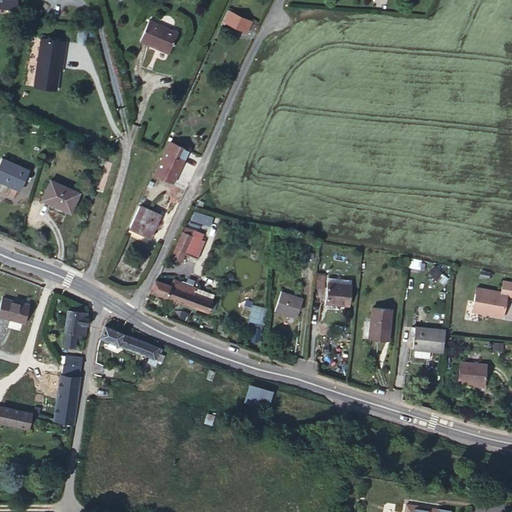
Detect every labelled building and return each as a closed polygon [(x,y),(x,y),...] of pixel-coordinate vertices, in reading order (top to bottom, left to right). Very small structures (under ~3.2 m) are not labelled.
[(0,8),(18,10),(19,0),(0,0),(0,1),(0,2),(0,5),(0,8)] [(179,36),(149,25),(141,47),(171,59),(179,36)] [(65,54),(40,48),(32,96),(57,101),(65,54)] [(187,160),(170,152),(156,183),(173,191),(187,160)] [(27,178),(0,166),(0,188),(19,197),(27,178)] [(79,201),(50,188),(42,209),(70,222),(79,201)] [(160,224),(141,216),(132,236),(151,245),(160,224)] [(193,235),(183,230),(170,261),(180,266),(193,235)] [(309,243),(295,242),(294,259),(307,261),(309,243)] [(428,274),(437,279),(442,271),(433,266),(428,274)] [(318,275),(317,288),(324,289),(325,275),(318,275)] [(348,280),(328,278),(326,298),(347,301),(348,280)] [(492,290),(469,285),(464,307),(494,314),(498,295),(511,297),(511,282),(495,279),(492,290)] [(156,283),(151,294),(207,313),(211,302),(156,283)] [(297,296),(275,294),(273,314),(295,317),(297,296)] [(28,308),(3,301),(0,312),(0,320),(22,327),(28,308)] [(389,305),(371,304),(370,334),(387,335),(389,305)] [(250,305),(249,326),(264,327),(265,306),(250,305)] [(78,339),(85,341),(87,330),(90,330),(92,319),(89,318),(90,314),(70,311),(65,350),(76,351),(78,339)] [(441,349),(443,328),(414,325),(412,345),(441,349)] [(110,332),(106,342),(153,361),(157,350),(110,332)] [(64,354),(61,373),(81,377),(84,358),(64,354)] [(486,368),(459,364),(454,386),(482,391),(486,368)] [(56,376),(50,421),(50,424),(71,427),(78,379),(56,376)] [(241,399),(265,408),(272,388),(248,380),(241,399)] [(0,421),(27,429),(31,416),(0,408),(0,421)]
